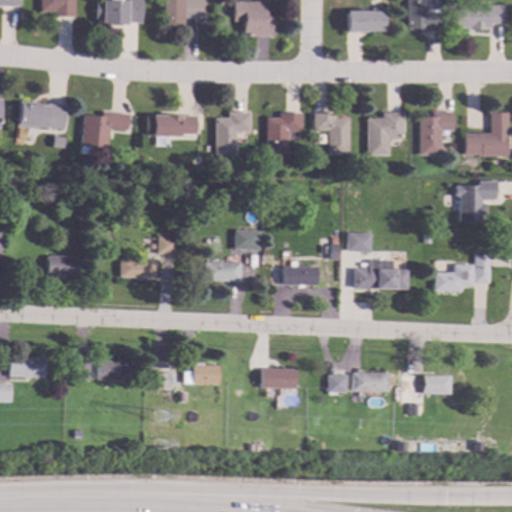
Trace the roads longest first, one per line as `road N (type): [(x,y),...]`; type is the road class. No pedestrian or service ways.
road 1 (residential): [(511,72),(120,72),(0,59)]
road 2 (residential): [(511,333),(0,313)]
road 3 (motorway): [(511,496),(0,488)]
road 4 (motorway): [(173,511),(0,508)]
